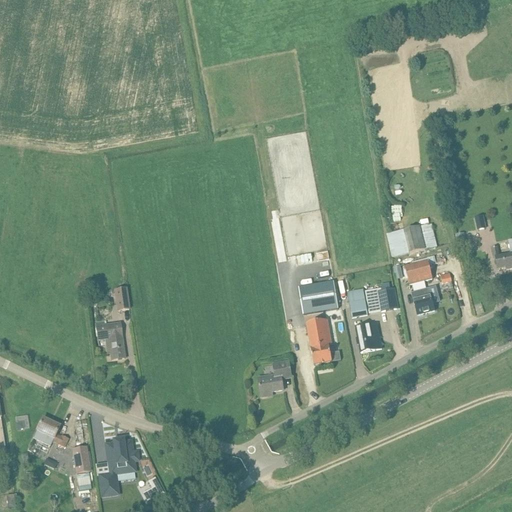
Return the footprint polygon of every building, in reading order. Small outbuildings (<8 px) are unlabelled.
[(483,217),(475,219),(477,232),(486,230),(483,217)] [(419,228),(386,236),(392,259),(414,254),(437,248),(433,231),(431,225),(419,228)] [(467,239),(468,249),(477,247),(475,238),(467,239)] [(497,248),(491,249),(493,259),(495,259),(498,270),(506,269),(506,271),(511,269),(511,241),(508,242),(511,255),(499,258),(497,248)] [(317,262),(329,259),(327,251),(315,254),(317,262)] [(405,267),(409,286),(425,282),(426,289),(434,287),(428,262),(405,267)] [(400,267),(393,268),(395,275),(396,275),(397,281),(403,279),(400,267)] [(451,283),(449,274),(439,277),(442,285),(451,283)] [(302,291),(299,291),(303,316),(338,310),(333,285),(315,289),(309,289),(305,290),(302,291)] [(382,286),(383,292),(377,293),(381,312),(398,309),(394,290),(389,291),(388,285),(382,286)] [(126,290),(113,291),(117,314),(129,312),(130,312),(127,294),(126,290)] [(363,291),(347,294),(352,319),(368,316),(363,291)] [(418,293),(412,295),(414,301),(415,307),(417,316),(434,312),(433,305),(432,302),(430,293),(429,291),(424,292),(418,293)] [(306,325),(314,366),(332,363),(329,347),(332,347),(327,321),(306,325)] [(361,354),(382,350),(377,324),(356,328),(358,339),(356,340),(357,346),(359,346),(361,354)] [(119,325),(96,329),(98,341),(98,339),(105,338),(108,356),(111,355),(112,362),(124,360),(121,338),(119,325)] [(291,379),(290,369),(289,363),(274,365),(275,376),(258,378),(261,395),(261,399),(273,397),(272,393),(283,392),(282,381),(291,379)] [(59,428),(42,419),(36,432),(33,440),(50,448),(53,442),(57,444),(56,445),(63,448),(68,439),(62,436),(61,438),(56,435),(59,428)] [(108,464),(97,466),(99,477),(102,498),(117,496),(115,476),(135,473),(133,463),(138,462),(137,454),(132,455),(130,443),(123,444),(122,441),(113,443),(113,445),(105,446),(108,464)] [(86,450),(73,452),(76,475),(89,473),(89,471),(86,454),(86,450)] [(46,459),(43,466),(54,471),(57,464),(46,459)] [(153,490),(143,495),(147,502),(162,494),(154,480),(149,483),(153,490)] [(8,510),(15,509),(14,501),(17,500),(16,495),(6,497),(8,510)]
